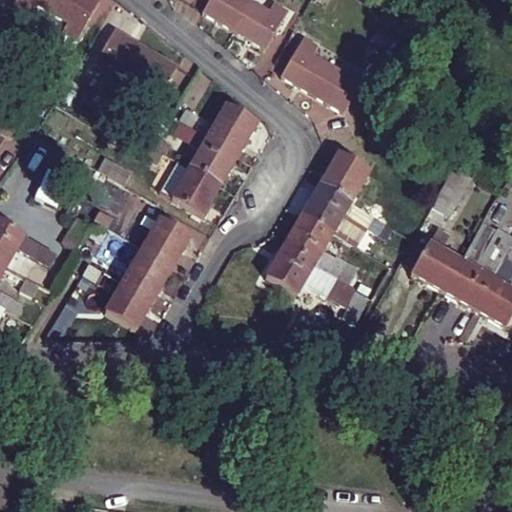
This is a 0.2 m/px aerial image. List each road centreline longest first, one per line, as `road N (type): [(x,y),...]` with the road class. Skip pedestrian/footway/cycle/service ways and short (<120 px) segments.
road 1 (residential): [(164,358),(226,245),(267,218),(299,155),(288,125),(138,0)]
road 2 (residential): [(164,358),(494,363)]
road 3 (residential): [(326,511),(16,472),(0,477)]
road 4 (residential): [(0,356),(164,358)]
road 5 (residential): [(480,511),(494,363)]
